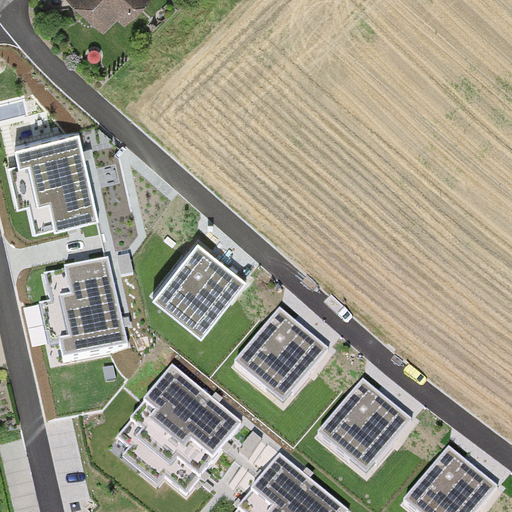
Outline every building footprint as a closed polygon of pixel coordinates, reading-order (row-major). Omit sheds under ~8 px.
[(143,0),(76,0),(104,27),(118,14),(124,20),(143,0)] [(79,135),(14,151),(18,167),(7,170),(17,213),(28,210),(34,236),(99,221),(79,135)] [(247,282),(200,243),(152,302),(200,340),(247,282)] [(129,353),(109,265),(43,280),(49,305),(39,307),(49,351),(59,348),(64,368),(129,353)] [(332,352),(275,307),(226,369),(283,414),(332,352)] [(241,425),(172,370),(117,437),(130,447),(123,455),(157,483),(164,474),(186,492),(241,425)] [(417,420),(359,375),(310,438),(367,483),(417,420)] [(485,511),(505,488),(447,443),(398,505),(406,511),(485,511)] [(347,511),(280,457),(234,511),(347,511)]
